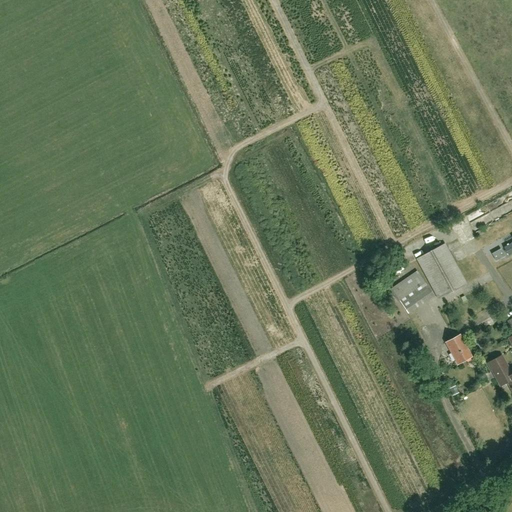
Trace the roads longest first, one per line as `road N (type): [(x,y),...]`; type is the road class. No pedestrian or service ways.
road 1 (track): [(301,341),(225,174),(230,154),(325,106),(273,0)]
road 2 (track): [(389,511),(301,341),(210,387)]
road 3 (track): [(285,306),(394,246),(325,106)]
